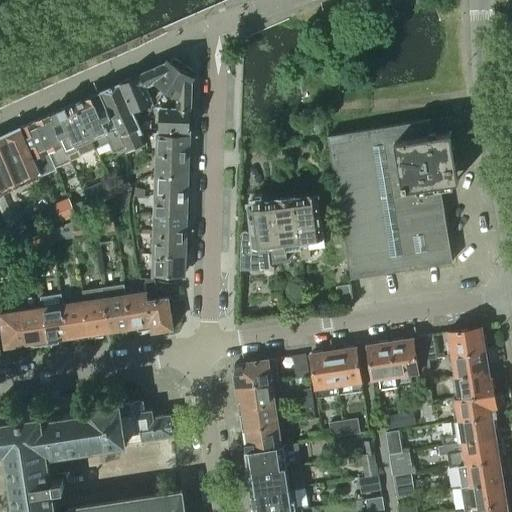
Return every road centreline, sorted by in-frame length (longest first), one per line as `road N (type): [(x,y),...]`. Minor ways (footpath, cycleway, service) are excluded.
road 1 (residential): [(511,297),(204,347)]
road 2 (residential): [(0,122),(280,0)]
road 3 (residential): [(204,347),(217,56)]
road 4 (secondary): [(481,0),(482,93),(511,277)]
road 5 (residential): [(0,391),(204,347)]
road 6 (residential): [(219,511),(201,389),(204,347)]
road 7 (unknown): [(482,87),(358,115)]
